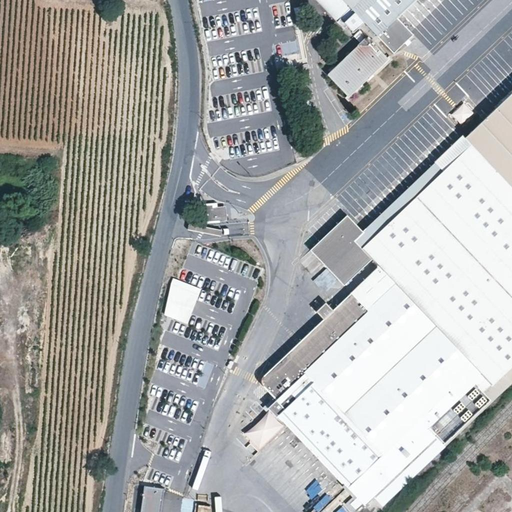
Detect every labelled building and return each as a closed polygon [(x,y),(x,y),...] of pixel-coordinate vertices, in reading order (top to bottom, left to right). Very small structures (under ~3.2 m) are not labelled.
[(316,0),(336,20),(339,17),(352,31),(363,21),(393,52),(412,33),(396,17),(413,0),(316,0)] [(288,54),(299,53),(295,26),(276,28),(278,40),(286,39),(288,54)] [(359,31),(353,36),(360,43),(327,74),(348,96),(386,58),(359,31)] [(358,505),(361,508),(372,498),(466,410),(449,391),(472,369),(489,386),(489,387),(511,364),(511,91),(355,241),(337,224),(301,259),(334,294),(363,268),(371,275),(330,313),(323,306),(314,315),(320,322),(260,379),(259,384),(273,399),(266,406),(275,416),(277,414),(353,497),(345,505),(352,511),(358,505)] [(232,203),(204,206),(206,221),(233,218),(232,203)] [(190,322),(200,286),(172,279),(163,315),(190,322)] [(197,385),(205,388),(214,365),(205,362),(197,385)] [(511,381),(511,363),(489,386),(472,369),(449,391),(466,410),(372,498),(380,506),(511,381)] [(220,437),(228,404),(222,403),(214,436),(220,437)] [(161,511),(164,487),(144,485),(141,511),(161,511)] [(193,511),(195,498),(165,496),(163,511),(193,511)]
